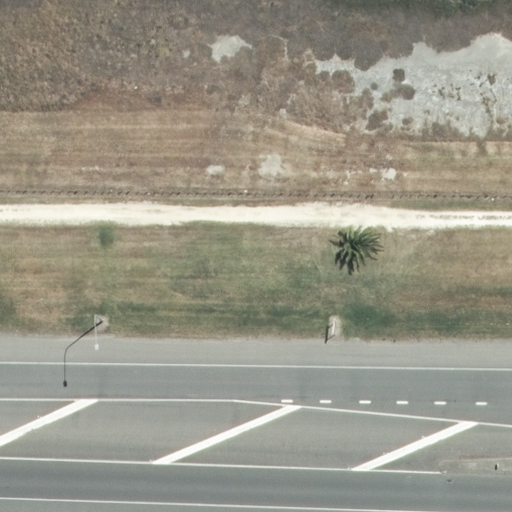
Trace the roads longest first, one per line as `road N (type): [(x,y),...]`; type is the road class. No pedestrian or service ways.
road 1 (secondary): [(511,487),(0,459)]
road 2 (secondary): [(0,396),(263,383)]
road 3 (secondary): [(263,383),(511,405)]
road 4 (secondary): [(263,383),(511,386)]
